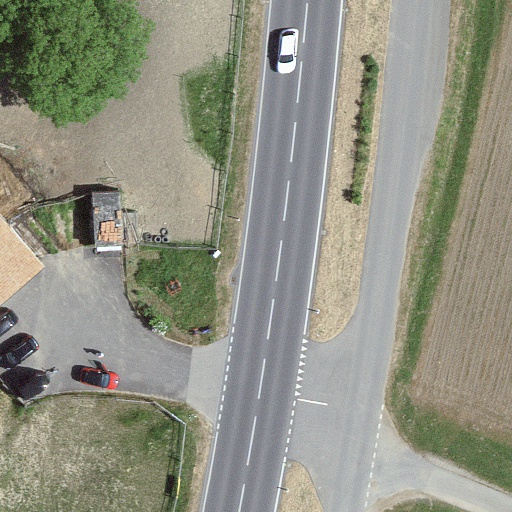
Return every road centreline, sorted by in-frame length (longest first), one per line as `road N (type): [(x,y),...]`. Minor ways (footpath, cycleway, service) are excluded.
road 1 (secondary): [(236,511),(262,386),(308,0)]
road 2 (track): [(414,0),(341,511)]
